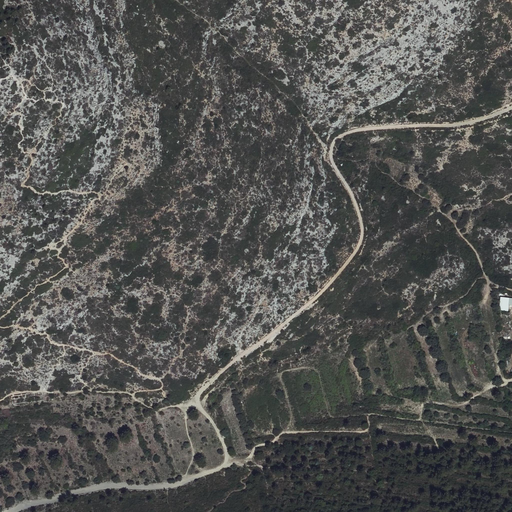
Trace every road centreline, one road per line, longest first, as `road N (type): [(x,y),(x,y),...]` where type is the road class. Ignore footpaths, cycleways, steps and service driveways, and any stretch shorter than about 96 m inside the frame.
road 1 (track): [(20,511),(116,488),(181,484),(223,466),(222,438),(197,403),(200,390),(314,300),(362,238),(353,196),(333,163),(337,137),(466,123),(511,107)]
road 2 (track): [(227,462),(243,462),(254,446),(281,433),(365,430),(372,413),(511,432)]
road 3 (track): [(489,387),(498,371),(484,304),(496,285),(511,289)]
